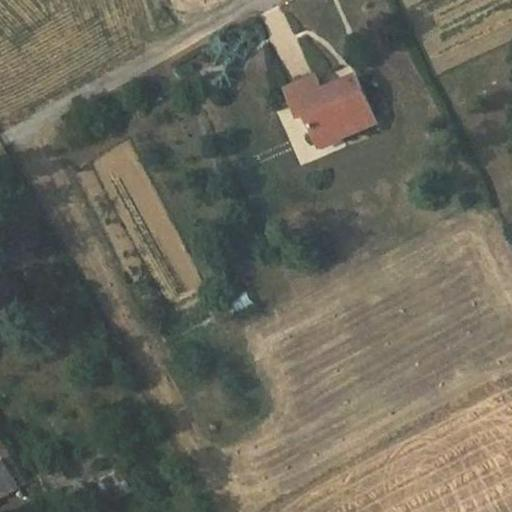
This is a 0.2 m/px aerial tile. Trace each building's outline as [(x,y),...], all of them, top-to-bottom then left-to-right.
[(318,75),(286,88),(299,118),(306,115),(311,113),(314,122),(309,124),(317,141),(341,131),(343,136),(377,122),(357,76),(336,84),(339,90),(326,96),(323,89),(318,75)] [(336,84),(323,89),(326,96),(339,90),(336,84)] [(311,113),(306,115),(309,124),(314,122),(311,113)] [(341,131),(317,141),(319,146),(343,136),(341,131)] [(166,304),(201,289),(133,140),(99,155),(166,304)] [(236,314),(254,303),(247,291),(229,301),(236,314)] [(0,462),(0,499),(19,488),(3,461),(0,462)]
